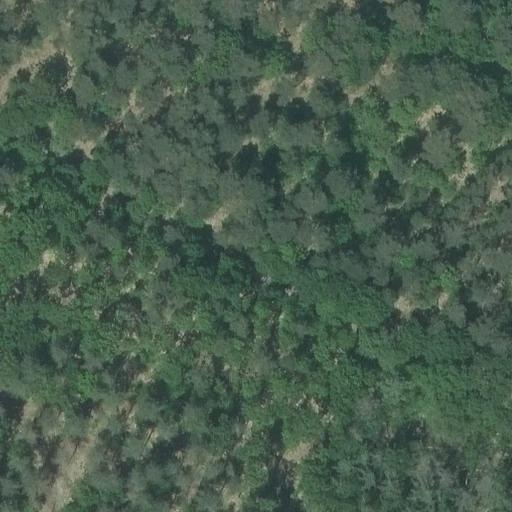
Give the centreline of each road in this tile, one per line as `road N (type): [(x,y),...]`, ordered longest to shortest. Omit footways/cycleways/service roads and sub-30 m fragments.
road 1 (track): [(511,416),(113,192)]
road 2 (unknown): [(113,192),(0,128)]
